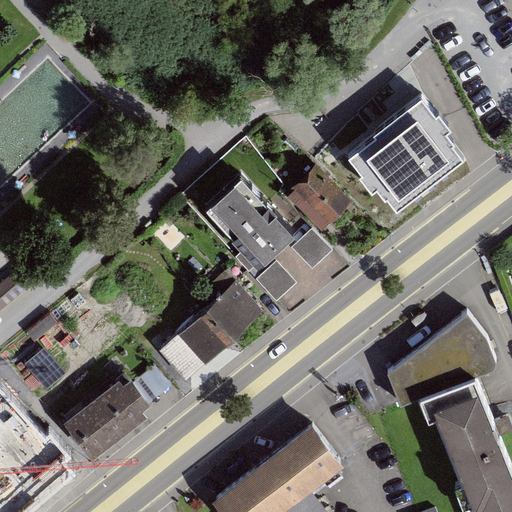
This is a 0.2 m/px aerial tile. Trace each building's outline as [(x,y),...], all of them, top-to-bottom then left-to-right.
[(417,133),(396,105),(290,194),(324,231),(417,133)] [(243,173),(205,206),(256,264),(294,231),(243,173)] [(36,259),(0,286),(0,310),(48,274),(36,259)] [(238,287),(164,347),(187,376),(261,316),(238,287)] [(504,352),(493,325),(476,301),(396,363),(408,394),(501,358),(504,352)] [(121,381),(69,420),(93,452),(145,412),(121,381)] [(511,511),(511,443),(488,386),(446,404),(487,511),(511,511)] [(319,420),(219,494),(233,511),(281,511),(313,489),(350,462),(319,420)] [(66,431),(0,504),(0,506),(6,511),(31,511),(92,459),(66,431)] [(330,511),(313,489),(281,511),(330,511)]
